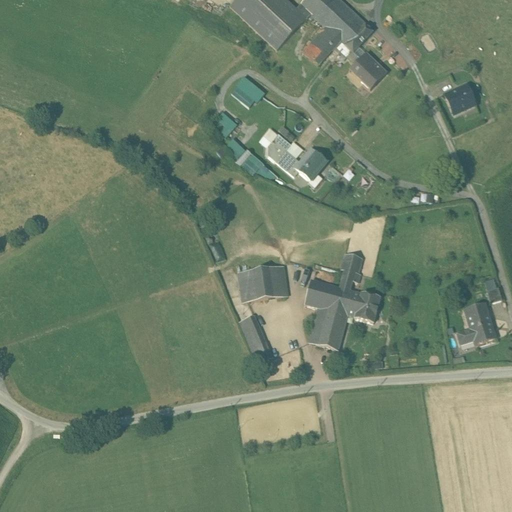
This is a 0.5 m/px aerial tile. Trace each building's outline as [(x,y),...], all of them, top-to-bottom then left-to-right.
[(298,14),(283,0),(237,0),(230,8),(277,53),(311,16),(303,9),(298,14)] [(335,0),(306,0),(300,6),(303,9),(311,16),(326,30),(340,44),(360,22),(335,0)] [(360,22),(340,44),(352,55),(372,34),(365,27),(360,22)] [(326,30),(323,31),(303,54),(318,68),(340,44),(326,30)] [(365,56),(350,73),(370,93),(386,76),(365,56)] [(250,110),(256,103),(258,105),(266,96),(245,79),(232,95),(250,110)] [(466,88),(445,98),(453,117),(475,107),(466,88)] [(223,113),(211,127),(226,141),(239,127),(223,113)] [(290,148),(278,138),(273,145),(272,145),(271,146),(272,146),(270,149),(269,159),(291,177),(295,172),(295,171),(300,166),(286,154),(290,148)] [(300,166),(295,171),(295,172),(309,183),(326,164),(312,152),(300,166)] [(258,163),(248,174),(253,178),(263,167),(258,163)] [(362,261),(345,256),(341,272),(344,273),(340,290),(342,291),(349,293),(352,283),(354,275),(358,276),(362,261)] [(283,269),(238,275),(243,305),(287,299),(283,269)] [(358,276),(354,275),(352,283),(358,285),(360,276),(358,276)] [(340,290),(311,283),(305,307),(325,313),(335,315),(342,291),(340,290)] [(498,290),(486,294),(490,306),(502,303),(498,290)] [(349,293),(342,291),(335,315),(347,319),(354,320),(361,296),(349,293)] [(380,301),(361,295),(354,320),(354,321),(373,326),(380,301)] [(484,307),(466,312),(472,331),(456,336),(460,349),(468,346),(468,345),(475,342),(477,347),(495,341),(492,333),(491,333),(489,326),(490,326),(484,307)] [(335,315),(325,313),(316,347),(338,353),(347,319),(335,315)] [(254,318),(239,324),(250,350),(265,344),(254,318)] [(265,344),(250,350),(257,367),(272,360),(265,344)]
